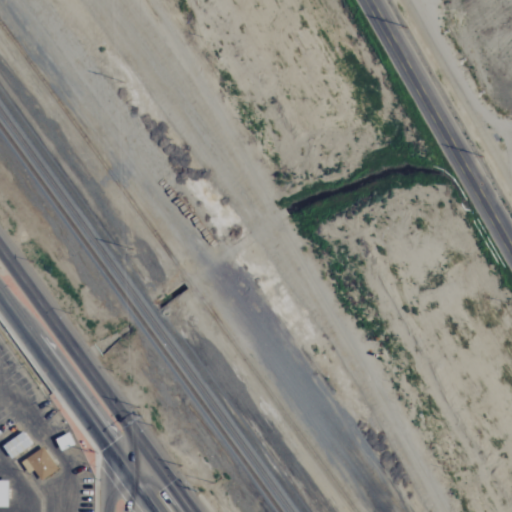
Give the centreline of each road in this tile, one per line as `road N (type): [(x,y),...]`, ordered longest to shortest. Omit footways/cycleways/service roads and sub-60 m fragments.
road 1 (residential): [(368,0),(511,246)]
road 2 (primary): [(136,437),(0,250)]
road 3 (primary): [(0,298),(116,454)]
